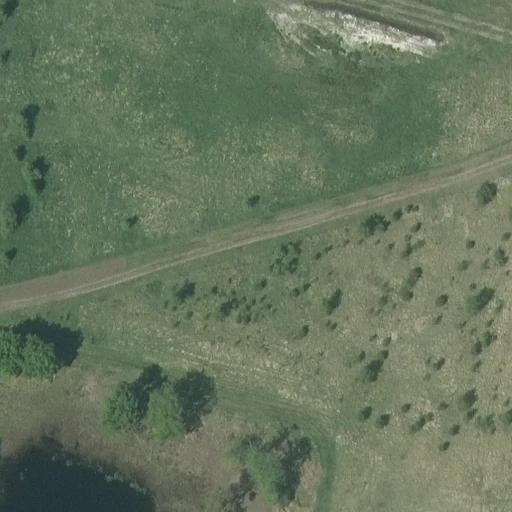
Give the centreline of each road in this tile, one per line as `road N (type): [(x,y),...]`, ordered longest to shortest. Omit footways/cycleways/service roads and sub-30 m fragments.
road 1 (track): [(511,152),(0,304)]
road 2 (track): [(511,34),(363,0)]
